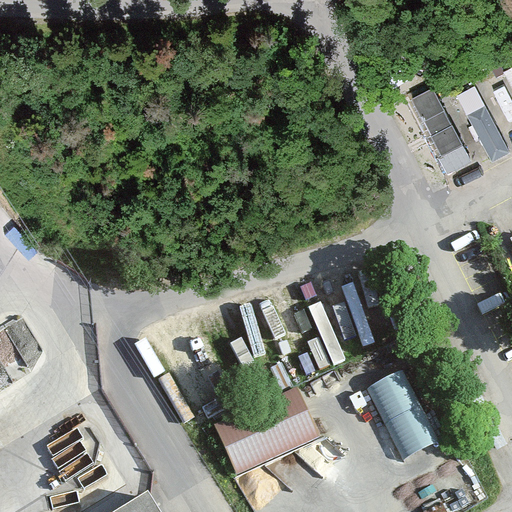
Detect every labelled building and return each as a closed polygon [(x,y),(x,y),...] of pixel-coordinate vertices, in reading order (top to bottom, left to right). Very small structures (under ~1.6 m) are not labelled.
[(492,157),(511,147),(511,145),(481,79),(461,89),(492,157)] [(414,91),(449,167),(474,156),(439,80),(414,91)] [(410,369),(374,382),(401,457),(438,444),(410,369)] [(294,387),(209,428),(235,480),(319,439),(294,387)] [(156,511),(143,490),(105,511),(156,511)]
